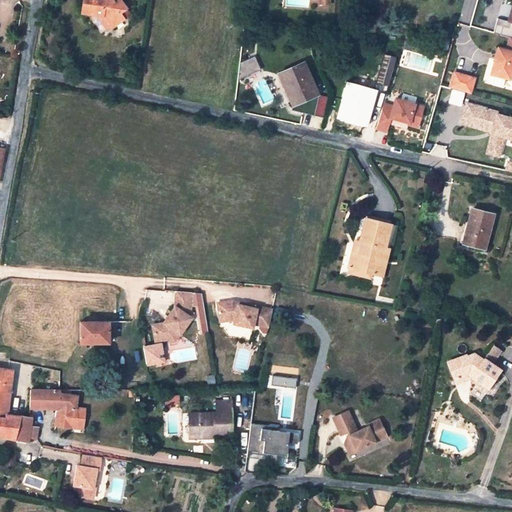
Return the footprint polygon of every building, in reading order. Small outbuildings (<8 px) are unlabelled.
[(83,0),(81,12),(96,15),(102,15),(111,28),(112,29),(124,20),(119,13),(125,9),(127,8),(119,0),(115,0),(113,2),(111,0),(83,0)] [(129,15),(125,9),(119,13),(124,20),(129,15)] [(105,27),(111,28),(102,15),(96,15),(105,27)] [(511,51),(505,49),(497,47),(490,73),(508,79),(511,65),(511,51)] [(393,55),(381,52),(374,82),(387,85),(393,55)] [(255,56),(240,63),(238,80),(261,70),(255,56)] [(0,71),(6,73),(9,60),(0,58),(0,71)] [(293,105),(318,94),(303,62),(278,73),(284,85),(291,82),(295,91),(288,94),(293,105)] [(474,78),(453,73),(449,88),(469,94),(474,78)] [(288,94),(295,91),(291,82),(284,85),(288,94)] [(375,88),(345,82),(336,119),(367,126),(375,88)] [(452,90),(449,103),(461,107),(465,93),(452,90)] [(318,94),(293,105),(292,110),(315,115),(320,95),(318,94)] [(391,111),(382,108),(376,127),(386,130),(390,116),(409,121),(408,123),(417,126),(423,105),(395,97),(393,105),(391,111)] [(393,105),(383,102),(382,108),(391,111),(393,105)] [(466,103),(460,123),(488,131),(492,129),(494,134),(490,136),(488,145),(500,148),(503,137),(511,139),(511,118),(496,114),(497,112),(466,103)] [(488,145),(485,153),(498,157),(500,148),(488,145)] [(471,208),(462,243),(485,248),(493,213),(471,208)] [(353,244),(347,267),(375,273),(378,260),(382,261),(386,247),(392,224),(364,218),(358,241),(357,245),(353,244)] [(390,248),(386,247),(382,261),(378,260),(375,273),(382,275),(390,248)] [(163,323),(152,325),(155,342),(160,341),(170,339),(175,333),(178,336),(191,320),(188,317),(191,313),(193,293),(177,292),(176,307),(163,323)] [(233,301),(218,304),(220,318),(227,317),(228,321),(233,320),(235,321),(234,324),(254,328),(255,324),(262,325),(262,327),(265,333),(268,333),(273,310),(258,306),(257,309),(247,307),(239,305),(240,303),(233,301)] [(80,322),(80,342),(108,342),(108,321),(80,322)] [(170,339),(170,342),(173,342),(178,336),(175,333),(170,339)] [(155,342),(143,344),(147,365),(157,363),(157,366),(162,365),(161,362),(164,361),(160,341),(155,342)] [(447,362),(454,379),(470,373),(478,378),(476,381),(487,388),(500,369),(492,363),(501,350),(493,345),(483,359),(474,353),(466,356),(465,355),(447,362)] [(8,370),(0,369),(0,389),(10,391),(11,384),(13,370),(8,370)] [(454,379),(456,383),(471,377),(470,373),(454,379)] [(296,379),(273,377),(273,385),(295,388),(296,379)] [(0,389),(0,417),(7,418),(7,415),(10,391),(0,389)] [(59,391),(30,390),(29,408),(55,409),(55,407),(75,408),(76,396),(68,395),(59,394),(59,391)] [(166,396),(166,404),(178,403),(178,395),(166,396)] [(189,413),(190,434),(204,434),(204,438),(215,438),(215,434),(232,434),(231,401),(217,401),(217,412),(189,413)] [(75,408),(55,407),(55,409),(54,419),(59,420),(58,427),(69,427),(70,422),(84,423),(85,409),(75,408)] [(344,442),(348,451),(355,448),(356,451),(379,439),(376,433),(383,430),(378,419),(367,424),(368,426),(357,431),(348,411),(333,418),(341,435),(347,432),(348,434),(347,437),(345,438),(344,442)] [(0,436),(22,441),(29,443),(29,438),(31,426),(32,418),(28,418),(7,415),(7,418),(0,417),(0,436)] [(278,427),(252,423),(248,451),(266,453),(266,460),(277,461),(278,455),(286,456),(288,443),(298,444),(300,434),(278,431),(278,427)] [(31,426),(29,438),(35,439),(37,438),(38,429),(35,426),(31,426)] [(386,436),(383,430),(376,433),(379,439),(386,436)] [(266,453),(248,451),(248,457),(266,460),(266,453)] [(102,457),(84,453),(81,466),(78,465),(74,484),(77,485),(75,494),(88,497),(90,487),(93,488),(95,479),(96,469),(99,470),(102,457)]
